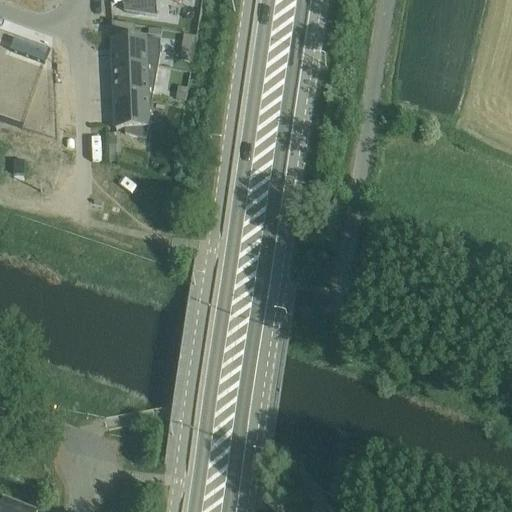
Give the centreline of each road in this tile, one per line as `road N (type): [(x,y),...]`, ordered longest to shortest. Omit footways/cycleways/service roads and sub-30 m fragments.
road 1 (primary): [(212,511),(287,0)]
road 2 (unclassified): [(383,0),(340,292)]
road 3 (unclassified): [(81,221),(87,30)]
